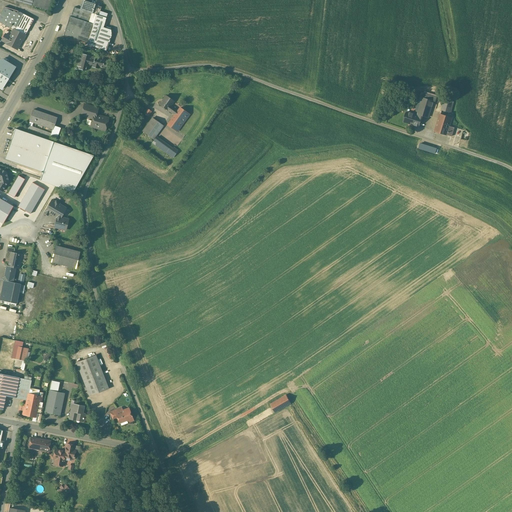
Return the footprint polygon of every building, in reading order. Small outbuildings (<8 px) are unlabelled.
[(11,0),(32,5),(32,4),(48,9),(50,0),(11,0)] [(91,4),(83,1),(83,2),(84,2),(83,6),(82,6),(80,10),(92,13),(95,14),(98,6),(96,5),(91,4)] [(18,13),(13,11),(13,12),(4,7),(0,14),(0,20),(11,27),(12,25),(16,27),(14,30),(13,30),(14,31),(10,39),(5,36),(5,34),(1,41),(6,43),(17,49),(22,40),(23,40),(25,36),(23,35),(32,19),(23,14),(18,12),(18,13)] [(80,10),(74,7),(71,17),(69,17),(68,22),(66,21),(65,25),(66,26),(63,36),(87,44),(93,24),(89,23),(92,13),(80,10)] [(106,18),(96,15),(93,24),(87,44),(106,50),(111,35),(111,30),(103,27),(104,23),(106,18)] [(95,57),(80,53),(77,66),(79,67),(79,69),(85,71),(87,64),(92,65),(92,67),(98,69),(99,67),(105,69),(107,62),(104,61),(104,60),(95,57)] [(1,57),(0,59),(0,87),(2,89),(16,66),(1,57)] [(437,97),(424,93),(418,111),(416,110),(415,115),(406,112),(403,122),(419,126),(422,116),(428,117),(433,101),(435,102),(437,97)] [(173,101),(166,96),(159,105),(167,110),(174,115),(177,111),(170,106),(173,101)] [(453,102),(444,100),(442,107),(451,110),(453,102)] [(98,108),(89,105),(86,117),(93,119),(94,115),(96,115),(98,108)] [(174,115),(168,125),(176,131),(188,115),(179,108),(177,111),(174,115)] [(57,118),(33,110),(29,121),(53,129),(57,118)] [(451,118),(440,114),(435,131),(451,136),(454,128),(449,126),(451,118)] [(96,115),(94,115),(93,119),(90,126),(105,130),(108,119),(96,115)] [(152,120),(143,132),(152,139),(161,127),(152,120)] [(15,129),(4,159),(42,172),(43,172),(53,142),(15,129)] [(175,149),(159,137),(158,139),(155,136),(155,137),(151,142),(173,158),(178,151),(175,149)] [(42,172),(40,180),(72,193),(93,156),(53,142),(43,172),(42,172)] [(436,149),(423,145),(422,149),(435,154),(436,149)] [(2,170),(0,168),(0,189),(2,191),(8,181),(6,172),(2,170)] [(25,179),(18,175),(7,194),(14,198),(25,179)] [(32,182),(18,207),(31,213),(45,189),(32,182)] [(13,205),(0,197),(0,221),(3,223),(13,205)] [(59,203),(56,201),(55,202),(52,200),(44,213),(48,215),(49,213),(56,217),(56,216),(61,217),(61,215),(66,208),(59,204),(59,203)] [(61,217),(56,216),(56,217),(54,223),(55,223),(54,227),(58,228),(58,227),(65,229),(65,230),(68,219),(61,217)] [(80,252),(55,246),(51,262),(75,268),(80,252)] [(14,253),(11,252),(11,253),(8,266),(16,268),(18,268),(21,255),(14,253)] [(16,268),(8,266),(6,265),(3,280),(13,282),(16,268)] [(29,279),(35,281),(37,271),(31,269),(29,279)] [(13,282),(3,280),(0,295),(0,300),(16,304),(20,284),(13,282)] [(24,348),(19,347),(16,358),(22,360),(24,348)] [(95,355),(76,362),(89,396),(108,389),(95,355)] [(18,378),(0,373),(0,408),(2,409),(5,395),(14,397),(18,378)] [(18,378),(14,397),(27,400),(28,394),(28,393),(31,380),(18,378)] [(58,382),(52,381),(50,390),(45,412),(59,415),(64,393),(56,392),(58,382)] [(42,397),(28,394),(27,400),(27,402),(26,408),(24,408),(23,414),(34,417),(37,404),(40,405),(42,397)] [(286,395),(270,405),(275,413),(289,404),(291,403),(286,395)] [(83,406),(76,405),(76,402),(71,401),(70,408),(73,409),(72,414),(71,414),(70,415),(69,419),(76,420),(76,418),(86,420),(86,417),(85,414),(82,413),(83,406)] [(121,408),(110,412),(111,416),(116,414),(116,413),(122,411),(121,408)] [(122,411),(116,413),(116,414),(111,416),(113,419),(117,418),(119,422),(125,420),(129,421),(133,420),(128,409),(122,411)] [(50,441),(31,437),(29,447),(43,450),(43,451),(48,452),(50,441)] [(74,445),(66,444),(65,452),(64,452),(63,450),(59,450),(58,451),(55,450),(53,459),(55,459),(55,462),(56,462),(57,464),(57,465),(62,466),(63,461),(64,461),(64,458),(65,456),(71,458),(74,458),(76,451),(73,450),(74,445)] [(65,485),(60,489),(63,493),(64,493),(66,494),(68,492),(67,491),(69,489),(65,485)]
